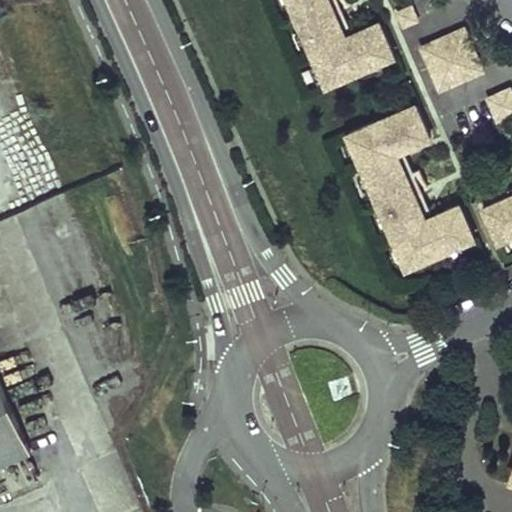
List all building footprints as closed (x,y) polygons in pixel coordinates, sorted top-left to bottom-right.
[(287,0),(326,87),(395,57),(379,20),(353,32),(345,35),(329,0),(287,0)] [(353,32),(338,0),(329,0),(345,35),(353,32)] [(410,7),(397,13),(404,28),(417,22),(410,7)] [(467,27),(418,47),(437,93),(486,73),(467,27)] [(497,122),(509,116),(504,104),(511,100),(511,89),(511,87),(487,97),(497,122)] [(416,101),(346,132),(405,269),(474,239),(459,202),(424,218),(396,153),(431,137),(416,101)] [(511,192),(509,194),(483,205),(499,242),(511,236),(511,192)] [(0,382),(0,464),(29,452),(0,382)]
